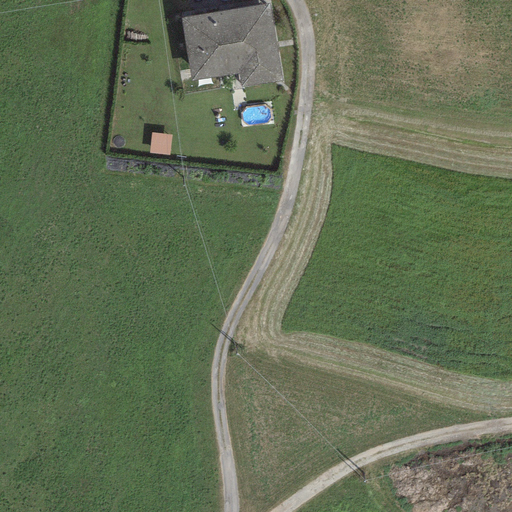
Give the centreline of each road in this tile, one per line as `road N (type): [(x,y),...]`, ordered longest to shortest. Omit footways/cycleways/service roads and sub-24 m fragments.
road 1 (unclassified): [(299,0),(309,6),(303,163),(219,366),(225,511)]
road 2 (track): [(511,430),(390,452),(279,511)]
